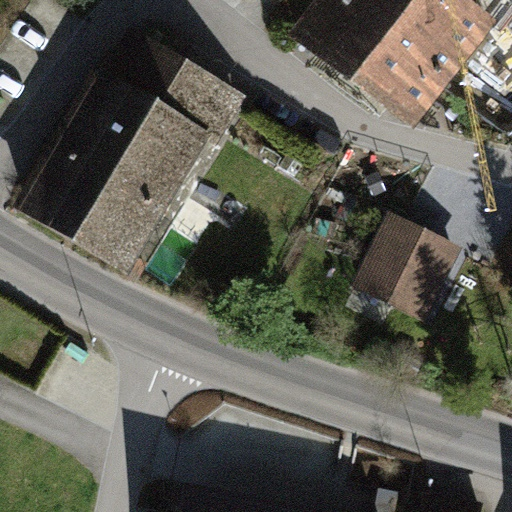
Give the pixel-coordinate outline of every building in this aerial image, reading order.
[(416,0),(332,0),(301,40),(355,81),(416,0)] [(485,21),(456,0),(416,0),(355,81),(408,122),(485,21)] [(236,98),(133,37),(87,112),(26,204),(125,264),(203,128),(214,135),(236,98)] [(453,251),(391,220),(359,283),(422,314),(453,251)] [(395,511),(399,492),(378,488),(373,511),(395,511)] [(479,511),(480,508),(426,496),(422,511),(479,511)] [(259,511),(194,499),(191,511),(259,511)]
